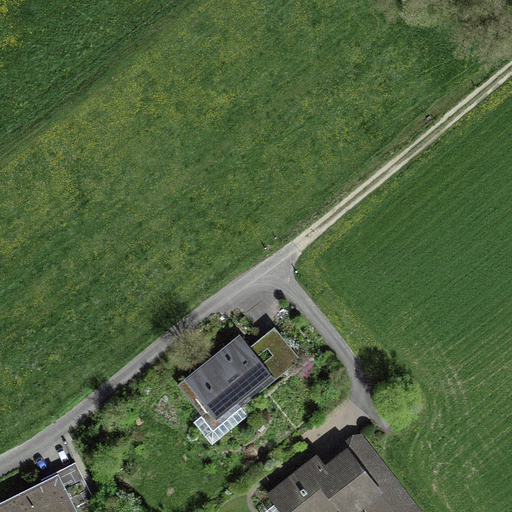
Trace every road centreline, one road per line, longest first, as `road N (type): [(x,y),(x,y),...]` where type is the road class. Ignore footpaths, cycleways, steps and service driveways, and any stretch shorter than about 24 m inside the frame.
road 1 (residential): [(0,464),(33,448),(291,247)]
road 2 (track): [(511,66),(291,247)]
